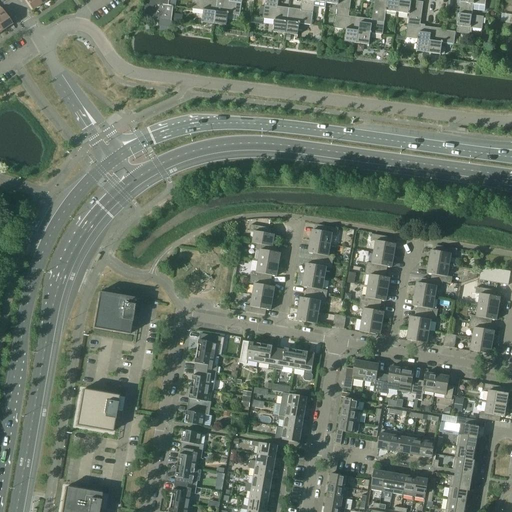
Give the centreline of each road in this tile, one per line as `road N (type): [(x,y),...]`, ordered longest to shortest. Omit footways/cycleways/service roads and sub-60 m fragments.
road 1 (unclassified): [(511,120),(129,72),(82,24)]
road 2 (primary): [(511,156),(224,123),(170,129),(121,151)]
road 3 (primary): [(133,182),(205,152),(267,147),(511,179)]
road 4 (primary): [(16,511),(61,271),(101,207),(133,182)]
road 5 (primary): [(108,160),(44,237),(0,459)]
road 6 (unclassified): [(145,511),(184,314)]
road 7 (residential): [(511,372),(391,351)]
